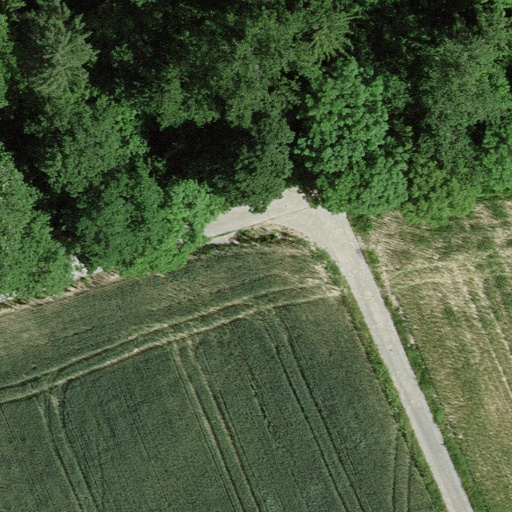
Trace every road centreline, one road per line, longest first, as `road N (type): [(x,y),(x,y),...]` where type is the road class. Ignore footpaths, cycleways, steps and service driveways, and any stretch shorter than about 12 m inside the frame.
road 1 (track): [(0,290),(320,191),(460,511)]
road 2 (track): [(320,191),(511,170)]
